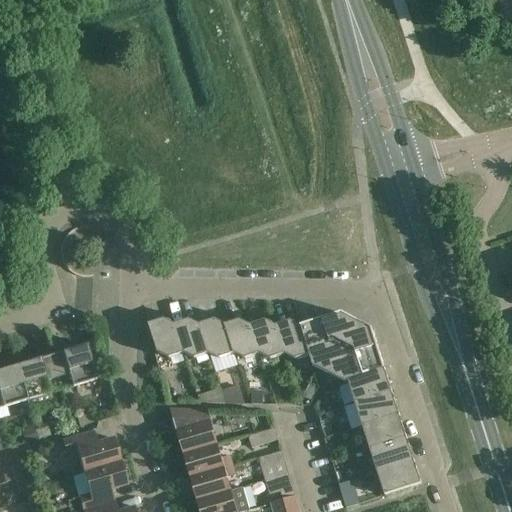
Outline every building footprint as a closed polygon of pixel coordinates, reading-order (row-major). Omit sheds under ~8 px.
[(301,327),(310,356),(313,367),(329,375),(357,322),(342,314),(302,327),(302,326),(301,327)] [(149,326),(158,354),(159,354),(169,359),(184,354),(175,326),(165,320),(149,326)] [(194,360),(209,355),(200,326),(190,321),(175,326),(184,354),(194,360)] [(219,360),(234,355),(225,326),(215,321),(200,326),(209,355),(219,360)] [(245,360),(260,355),(250,326),(240,321),(225,326),(234,355),(245,360)] [(276,327),(266,322),(250,326),(260,355),(270,360),(285,356),(276,327)] [(295,361),(310,356),(301,327),(291,322),(276,327),(285,356),(295,361)] [(372,329),(357,322),(329,375),(345,383),(348,382),(385,370),(385,369),(384,370),(372,329)] [(49,352),(60,391),(96,381),(86,346),(63,353),(61,348),(49,352)] [(65,403),(60,391),(49,352),(37,356),(38,360),(16,367),(26,401),(30,414),(65,403)] [(0,409),(26,401),(16,367),(0,371),(0,409)] [(355,405),(388,394),(392,393),(385,371),(385,370),(348,382),(348,383),(355,405)] [(355,405),(363,427),(399,416),(392,393),(388,394),(355,405)] [(171,411),(184,456),(217,446),(207,412),(171,411)] [(79,428),(90,425),(95,423),(92,414),(76,419),(79,428)] [(363,427),(370,450),(407,438),(399,416),(363,427)] [(19,428),(24,444),(37,440),(35,431),(33,424),(19,428)] [(47,428),(35,431),(37,440),(50,437),(47,428)] [(251,449),(278,441),(275,429),(248,437),(251,449)] [(93,433),(62,442),(65,454),(76,451),(82,474),(119,463),(112,439),(96,444),(93,433)] [(370,450),(377,473),(414,461),(407,438),(370,450)] [(184,456),(191,479),(233,466),(230,457),(221,459),(217,446),(184,456)] [(284,461),(282,452),(258,459),(260,468),(284,461)] [(385,497),(418,486),(420,485),(422,485),(414,461),(377,473),(385,497)] [(126,486),(119,463),(82,474),(89,496),(79,499),(82,511),(113,502),(110,491),(126,486)] [(10,469),(14,481),(23,478),(19,466),(10,469)] [(233,466),(191,479),(198,502),(231,492),(227,479),(236,476),(233,466)] [(23,478),(14,481),(17,493),(26,491),(23,478)] [(254,501),(268,495),(263,483),(249,489),(254,501)] [(200,511),(248,511),(250,511),(243,488),(231,492),(198,502),(200,511)] [(293,490),(280,493),(283,501),(295,497),(293,490)] [(299,511),(295,497),(283,501),(272,504),(273,511),(299,511)] [(116,511),(113,502),(82,511),(133,511),(133,508),(120,511),(116,511)]
